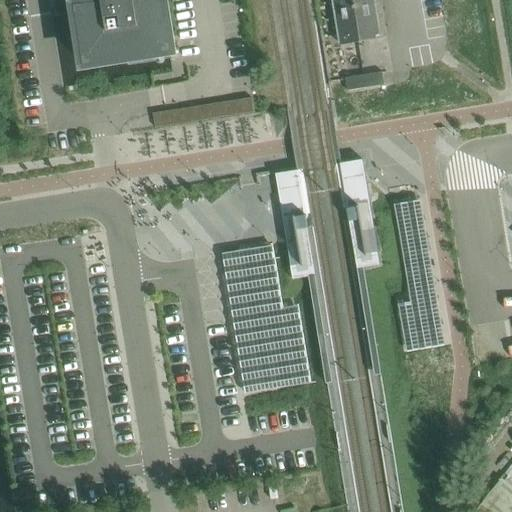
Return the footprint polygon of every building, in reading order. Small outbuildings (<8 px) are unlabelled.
[(77,6),(76,6),(85,66),(128,60),(129,66),(158,61),(157,55),(168,53),(169,53),(174,52),(165,0),(89,0),(90,4),(77,6)] [(333,0),(334,1),(335,12),(340,46),(383,39),(377,5),(369,6),(368,0),(333,0)] [(346,81),(348,92),(384,86),(385,86),(383,74),(383,73),(347,78),(346,79),(346,81)] [(363,161),(342,164),(360,269),(380,266),(363,161)] [(297,171),(276,175),(293,280),(315,277),(297,171)] [(408,195),(389,203),(407,303),(397,304),(405,354),(433,344),(408,195)] [(272,248),(238,254),(262,394),(310,386),(296,300),(280,302),(272,248)] [(454,355),(449,325),(436,327),(441,357),(454,355)] [(511,511),(511,473),(505,482),(502,479),(484,501),(478,496),(468,509),(472,511),(511,511)]
